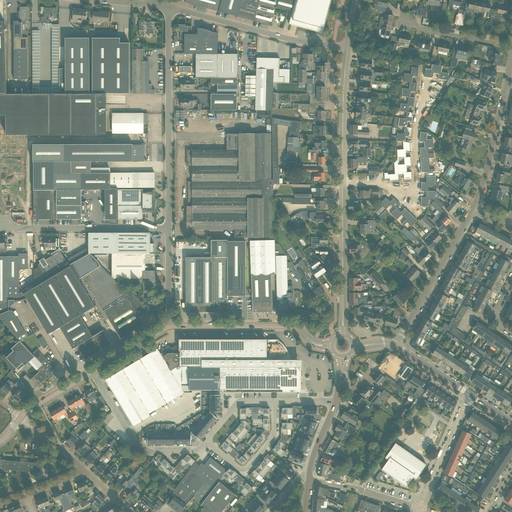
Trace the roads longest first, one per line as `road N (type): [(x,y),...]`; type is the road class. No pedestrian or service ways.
road 1 (unclassified): [(168,229),(169,8)]
road 2 (unclassified): [(346,49),(169,8)]
road 3 (residential): [(343,182),(384,184),(413,206),(417,113)]
road 4 (unclassified): [(168,229),(0,227)]
road 5 (residential): [(473,209),(511,53)]
road 6 (residential): [(396,345),(473,209)]
road 7 (tertiary): [(315,344),(288,326),(170,326)]
road 8 (tertiary): [(342,321),(343,182)]
road 9 (tertiary): [(343,182),(346,49)]
road 10 (residential): [(207,441),(242,470),(273,435),(275,401)]
road 11 (residential): [(469,396),(419,507)]
